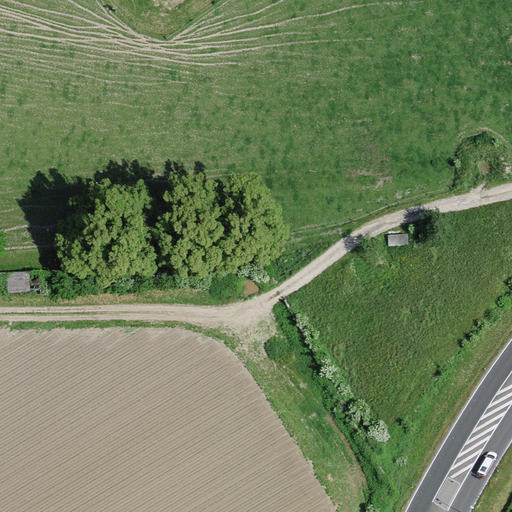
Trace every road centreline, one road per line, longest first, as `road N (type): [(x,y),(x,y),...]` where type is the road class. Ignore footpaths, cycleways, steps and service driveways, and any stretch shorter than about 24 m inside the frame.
road 1 (track): [(511,190),(379,225),(270,299),(233,313),(0,313)]
road 2 (primary): [(438,511),(511,388)]
